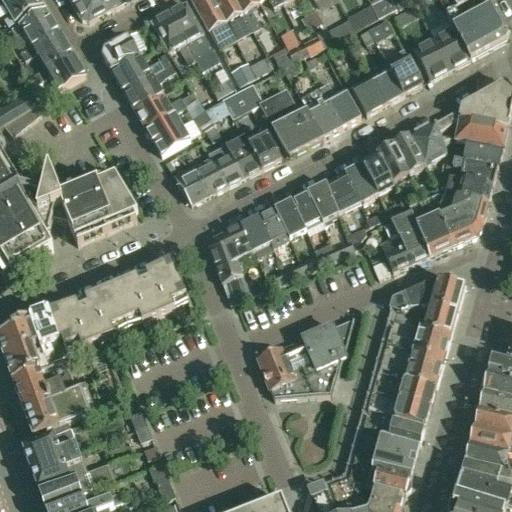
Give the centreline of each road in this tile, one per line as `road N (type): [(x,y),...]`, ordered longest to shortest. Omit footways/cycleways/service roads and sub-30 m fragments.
road 1 (residential): [(511,68),(188,233)]
road 2 (residential): [(291,492),(335,472),(378,317),(377,295)]
road 3 (residential): [(188,233),(80,48)]
road 4 (residential): [(422,511),(479,311)]
road 5 (residential): [(188,233),(0,314)]
road 6 (residential): [(235,352),(377,295)]
road 7 (residential): [(291,492),(235,352)]
road 8 (residential): [(377,295),(496,246)]
road 9 (residential): [(235,352),(188,233)]
